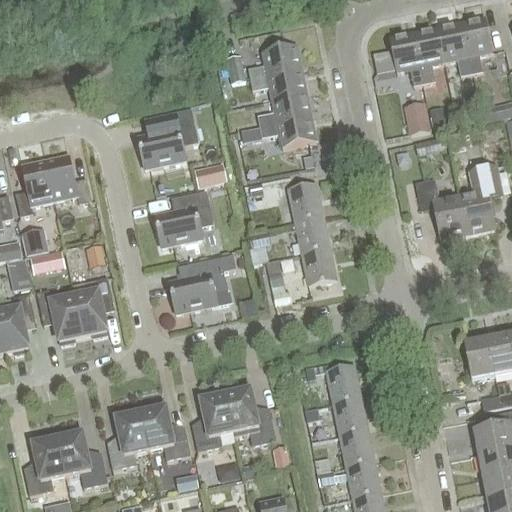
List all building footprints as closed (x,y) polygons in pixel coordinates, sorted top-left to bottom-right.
[(485,24),(462,29),(472,80),(483,78),(479,61),(492,58),(485,24)] [(462,29),(438,34),(445,68),(457,66),(461,83),(472,80),(462,29)] [(432,71),(445,68),(438,34),(414,39),(425,90),(435,88),(432,71)] [(425,90),(414,39),(390,43),(398,78),(411,76),(414,92),(425,90)] [(249,74),(251,85),(303,75),(298,51),(262,58),(265,71),(249,74)] [(240,62),(226,64),(231,89),(244,86),(240,62)] [(270,93),(272,106),(308,98),(303,75),(251,85),(253,96),(270,93)] [(258,122),(260,133),(313,122),(308,98),(272,106),(275,119),(258,122)] [(431,136),(425,109),(406,113),(411,140),(431,136)] [(445,127),(442,111),(429,114),(432,130),(445,127)] [(483,128),(495,125),(492,111),(479,114),(483,128)] [(138,144),(144,174),(186,165),(183,152),(199,149),(191,114),(145,124),(148,141),(138,144)] [(481,133),(479,121),(469,123),(472,135),(481,133)] [(318,144),(313,122),(260,133),(262,142),(266,141),(268,155),(318,144)] [(462,137),(448,140),(452,155),(465,152),(462,137)] [(440,143),(416,148),(419,159),(442,153),(440,143)] [(305,173),(313,172),(311,161),(303,162),(305,173)] [(69,162),(46,167),(54,206),(77,201),(79,210),(92,207),(87,184),(75,187),(69,162)] [(31,211),(54,206),(46,167),(22,172),(28,197),(16,199),(20,222),(33,220),(31,211)] [(195,173),(198,192),(228,187),(224,167),(195,173)] [(459,200),(466,240),(493,235),(487,202),(501,199),(495,172),(476,176),(480,196),(459,200)] [(466,240),(459,200),(438,205),(434,184),(415,188),(421,216),(434,213),(440,245),(466,240)] [(260,187),(250,189),(252,201),(262,199),(260,187)] [(288,196),(294,227),(323,221),(317,190),(288,196)] [(169,208),(173,222),(153,226),(160,257),(202,247),(199,236),(212,233),(204,200),(169,208)] [(0,222),(1,226),(13,224),(8,201),(0,202),(0,222)] [(294,227),(301,258),(329,252),(323,221),(294,227)] [(272,249),(269,236),(249,240),(252,254),(272,249)] [(23,248),(26,261),(48,256),(46,244),(23,248)] [(0,266),(22,262),(19,245),(0,248),(0,266)] [(106,271),(101,250),(85,254),(89,274),(106,271)] [(336,286),(329,252),(301,258),(308,292),(336,286)] [(34,279),(44,277),(41,261),(30,263),(34,279)] [(169,292),(176,323),(218,313),(215,303),(228,299),(224,280),(236,277),(232,263),(178,276),(181,290),(169,292)] [(286,297),(279,265),(266,268),(276,313),(292,309),(289,296),(286,297)] [(98,298),(75,303),(83,342),(92,340),(93,344),(108,341),(101,312),(113,310),(114,316),(115,316),(108,283),(95,285),(98,298)] [(74,344),(83,342),(75,303),(52,307),(49,295),(37,298),(44,331),(45,331),(43,325),(55,322),(61,351),(75,348),(74,344)] [(20,314),(0,318),(0,334),(5,358),(14,357),(15,360),(29,357),(23,329),(35,326),(36,333),(37,333),(30,300),(17,302),(20,314)] [(511,377),(511,351),(510,340),(487,344),(494,381),(511,377)] [(471,385),(494,381),(487,344),(464,348),(471,385)] [(316,384),(314,371),(305,373),(308,386),(316,384)] [(325,378),(331,409),(360,404),(353,372),(325,378)] [(233,399),(226,401),(235,442),(249,439),(252,452),(276,447),(270,415),(256,418),(251,395),(249,396),(248,392),(236,395),(233,399)] [(466,403),(464,395),(448,398),(450,406),(466,403)] [(235,442),(226,401),(219,402),(215,399),(203,402),(203,405),(201,406),(206,429),(192,432),(198,458),(222,452),(219,441),(233,438),(234,442),(235,442)] [(511,399),(498,402),(500,413),(511,411),(511,399)] [(500,413),(498,402),(480,406),(482,417),(500,413)] [(331,409),(338,442),(367,436),(360,404),(331,409)] [(141,419),(149,455),(164,452),(167,466),(191,461),(185,433),(171,436),(166,413),(164,414),(163,410),(151,413),(148,417),(141,419)] [(305,416),(308,427),(320,424),(317,413),(305,416)] [(149,455),(141,419),(134,420),(130,417),(118,420),(119,423),(116,424),(121,447),(107,450),(113,476),(137,470),(134,459),(149,455)] [(472,437),(476,460),(511,453),(511,446),(511,440),(511,439),(511,417),(474,424),(476,436),(472,437)] [(58,444),(66,481),(80,478),(84,494),(108,489),(102,459),(88,462),(83,439),(81,439),(80,436),(68,439),(65,443),(58,444)] [(338,442),(345,473),(373,468),(367,436),(338,442)] [(66,481),(58,444),(51,446),(47,443),(35,446),(35,449),(33,450),(38,473),(24,475),(30,501),(54,496),(51,484),(66,481)] [(289,472),(285,452),(272,455),(276,475),(285,473),(289,472)] [(511,453),(476,460),(481,482),(511,476),(511,453)] [(328,463),(315,466),(317,478),(330,475),(328,463)] [(216,472),(219,487),(240,482),(237,468),(216,472)] [(257,480),(254,468),(242,471),(244,483),(257,480)] [(345,473),(351,505),(380,499),(373,468),(345,473)] [(336,489),(334,474),(330,475),(317,478),(320,492),(336,489)] [(511,476),(481,482),(485,504),(511,499),(511,476)] [(351,505),(352,511),(382,511),(380,499),(351,505)] [(511,511),(511,499),(485,504),(486,511),(511,511)] [(285,511),(283,503),(260,508),(261,511),(285,511)]
